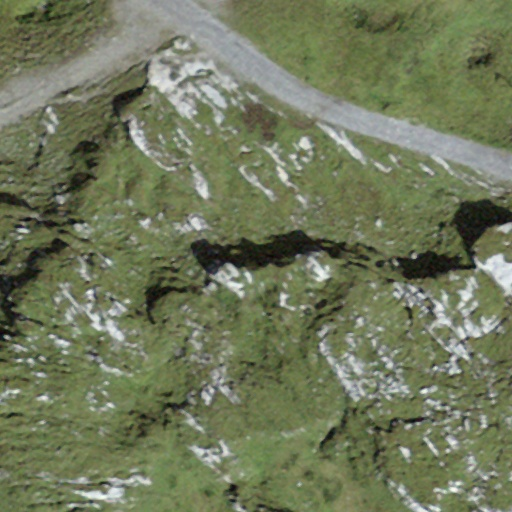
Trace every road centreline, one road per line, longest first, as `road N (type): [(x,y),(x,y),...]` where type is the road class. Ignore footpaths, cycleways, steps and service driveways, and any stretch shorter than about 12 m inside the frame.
road 1 (track): [(511,171),(342,118),(259,77),(187,0)]
road 2 (track): [(0,107),(181,0)]
